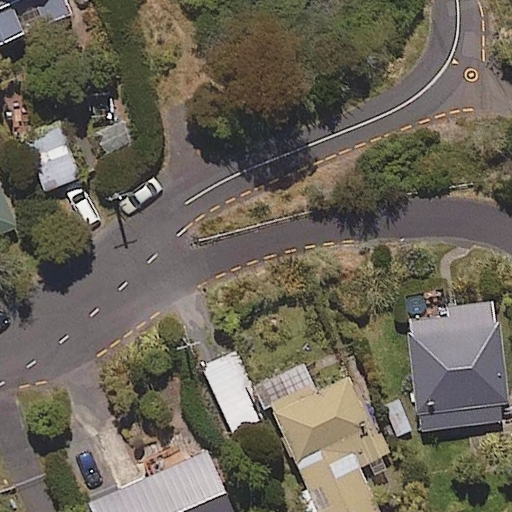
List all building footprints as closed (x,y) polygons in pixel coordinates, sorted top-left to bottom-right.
[(0,0),(0,30),(74,3),(72,0),(0,0)] [(82,170),(61,118),(33,130),(54,181),(82,170)] [(0,227),(16,221),(0,178),(0,227)] [(504,417),(491,295),(398,305),(411,427),(504,417)] [(253,413),(224,350),(198,362),(227,425),(253,413)] [(309,386),(295,357),(252,377),(314,511),(375,511),(352,462),(383,447),(346,369),(309,386)] [(223,511),(201,447),(79,491),(86,511),(223,511)]
